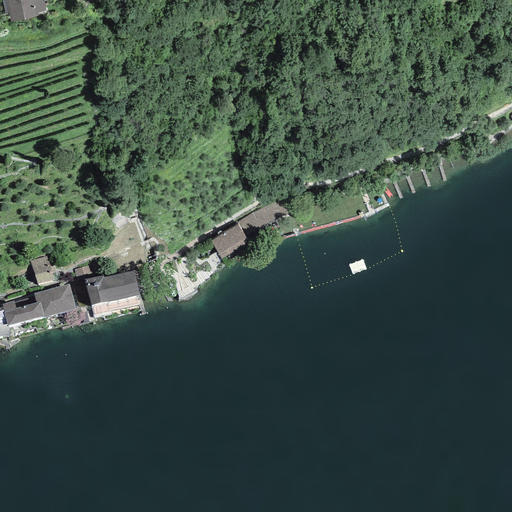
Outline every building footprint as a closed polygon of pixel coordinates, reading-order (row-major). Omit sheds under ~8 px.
[(5,0),(11,22),(38,16),(37,12),(46,10),(43,0),(5,0)] [(295,194),(287,197),(289,203),(297,200),(295,194)] [(238,225),(211,242),(221,259),(249,242),(245,237),(270,222),(289,214),(284,199),(276,202),(258,209),(237,222),(238,225)] [(47,256),(30,261),(37,285),(54,280),(52,272),(55,271),(54,265),(50,267),(47,256)] [(89,266),(74,269),(76,277),(91,273),(89,266)] [(103,275),(85,280),(94,318),(111,314),(111,311),(138,305),(136,295),(139,295),(134,271),(104,278),(103,275)] [(34,294),(34,296),(36,303),(40,302),(44,315),(44,317),(75,309),(68,284),(34,294)] [(14,301),(2,304),(4,312),(3,312),(8,326),(9,326),(44,315),(40,302),(36,303),(34,296),(14,302),(14,301)] [(2,304),(0,304),(0,336),(9,336),(9,326),(8,326),(3,312),(4,312),(2,304)]
